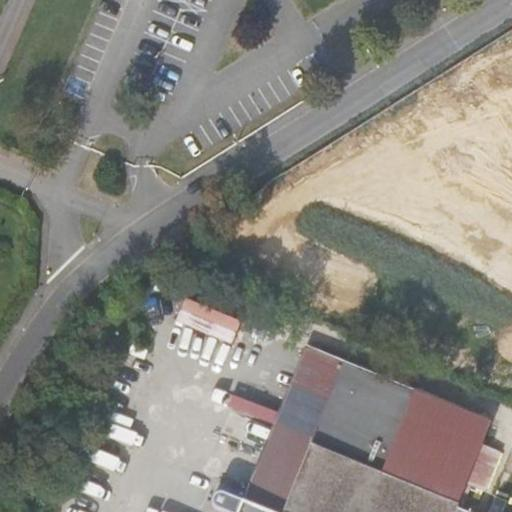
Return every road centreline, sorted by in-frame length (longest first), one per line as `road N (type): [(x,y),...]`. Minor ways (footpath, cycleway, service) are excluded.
road 1 (tertiary): [(138,230),(511,0)]
road 2 (track): [(334,330),(108,251)]
road 3 (tertiary): [(0,384),(55,286),(138,230)]
road 4 (residential): [(0,167),(138,230)]
